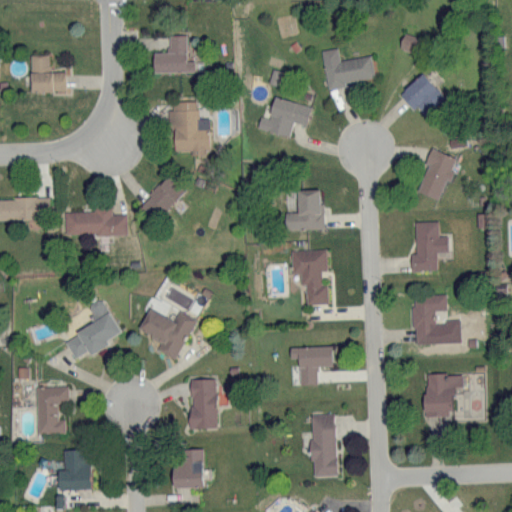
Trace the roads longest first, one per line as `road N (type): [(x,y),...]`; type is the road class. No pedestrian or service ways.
road 1 (residential): [(378,511),(366,145)]
road 2 (residential): [(110,0),(108,100),(91,131),(57,149),(0,154)]
road 3 (residential): [(511,471),(379,479)]
